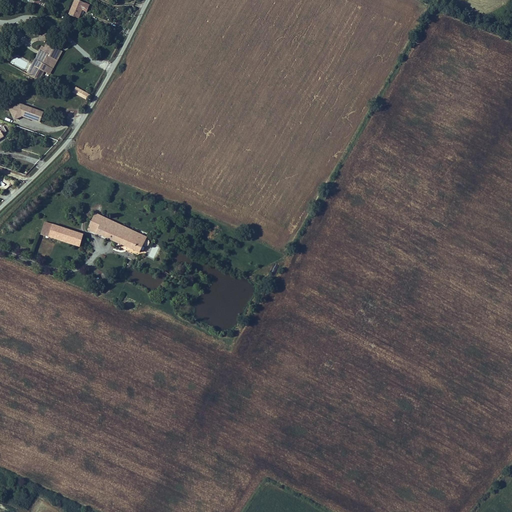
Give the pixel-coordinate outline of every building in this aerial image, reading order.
[(74,13),(78,5),(79,2),(84,4),(85,0),(68,0),(64,9),(74,13)] [(41,27),(32,24),(30,29),(39,32),(41,27)] [(54,44),(46,41),(42,49),(38,48),(32,62),(45,68),(47,63),(44,62),(49,50),(52,51),(54,44)] [(32,62),(38,48),(33,46),(27,60),(32,62)] [(43,113),(13,103),(10,115),(40,124),(43,113)] [(89,228),(141,250),(148,235),(97,212),(95,213),(89,228)] [(80,244),(85,232),(46,220),(42,232),(80,244)]
